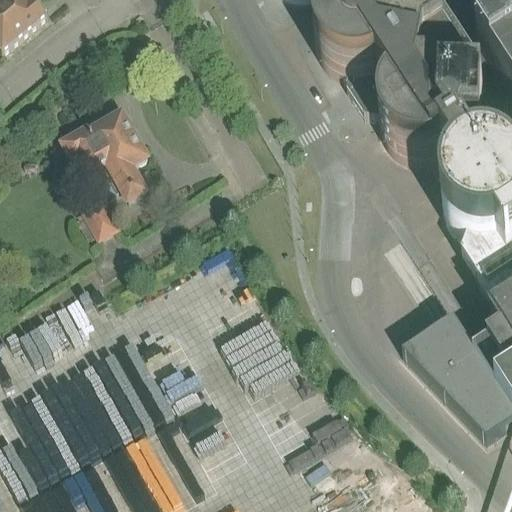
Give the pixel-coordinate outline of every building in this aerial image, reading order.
[(0,0),(0,54),(4,59),(48,22),(34,6),(31,9),(23,0),(0,0)] [(277,0),(279,1),(281,2),(283,3),(284,4),(286,5),(287,5),(289,6),(291,7),(293,8),(295,8),(297,8),(299,9),(301,9),(303,9),(305,9),(307,9),(309,9),(311,8),(313,8),(315,7),(317,7),(325,19),(324,21),(323,23),(322,24),(321,26),(320,28),(319,30),(318,32),(318,34),(317,36),(317,38),(316,40),(316,42),(316,44),(316,46),(316,48),(316,51),(317,53),(317,55),(317,57),(318,59),(319,61),(320,63),(320,64),(321,66),(323,68),(324,70),(325,72),(326,73),(328,75),(329,76),(331,78),(332,79),(334,80),(336,81),(337,82),(339,83),(341,84),(343,85),(345,86),(347,86),(349,87),(350,87),(348,96),(359,113),(365,123),(380,126),(380,128),(380,130),(381,132),(381,134),(381,136),(382,138),(382,140),(383,142),(383,144),(384,146),(385,148),(386,150),(387,151),(388,153),(390,155),(391,156),(392,158),(394,159),(395,161),(397,162),(399,163),(401,164),(402,165),(404,166),(406,167),(408,168),(410,169),(412,169),(414,170),(416,170),(418,170),(420,171),(422,171),(424,171),(426,170),(428,170),(430,170),(432,169),(434,169),(436,168),(438,168),(440,167),(442,166),(444,165),(455,182),(454,184),(452,186),(451,187),(450,189),(449,191),(448,193),(447,195),(446,197),(446,198),(445,200),(445,203),(444,205),(444,207),(444,209),(444,211),(444,213),(444,215),(444,217),(444,219),(445,221),(445,223),(446,225),(447,227),(448,229),(448,231),(449,233),(450,234),(452,236),(453,238),(454,239),(456,241),(457,242),(459,244),(460,245),(462,246),(464,248),(466,249),(467,250),(469,250),(471,251),(473,252),(475,252),(477,253),(479,253),(480,253),(491,271),(477,287),(497,317),(511,306),(511,313),(492,327),(503,343),(490,352),(474,361),(476,363),(511,418),(511,37),(477,60),(469,47),(437,0),(277,0)] [(63,149),(72,166),(73,167),(83,161),(108,205),(123,196),(129,207),(146,198),(132,173),(139,168),(142,169),(147,167),(148,162),(145,157),(143,156),(127,129),(128,126),(125,122),(120,120),(116,123),(115,125),(92,138),(89,134),(63,149)] [(122,235),(104,203),(81,216),(99,248),(122,235)] [(83,301),(69,308),(86,343),(100,337),(83,301)] [(263,316),(243,325),(249,336),(230,346),(234,355),(273,336),(263,316)]
